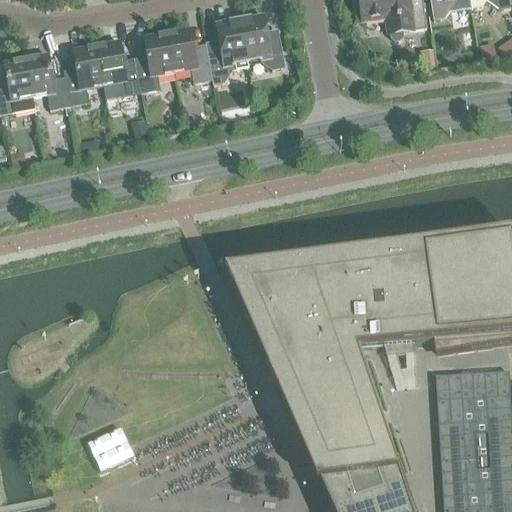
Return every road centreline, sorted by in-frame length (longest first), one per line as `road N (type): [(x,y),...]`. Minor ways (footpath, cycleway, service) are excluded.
road 1 (secondary): [(0,222),(336,150)]
road 2 (secondary): [(333,129),(0,205)]
road 3 (residential): [(0,17),(59,26),(194,0)]
road 4 (secondary): [(511,98),(333,129)]
road 5 (secondary): [(336,150),(511,117)]
road 6 (unclassified): [(333,129),(311,0)]
